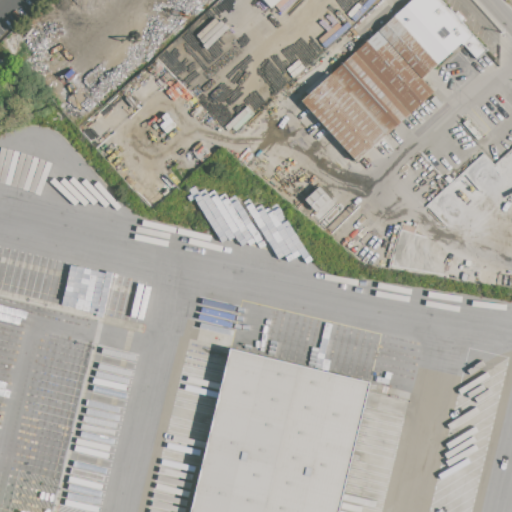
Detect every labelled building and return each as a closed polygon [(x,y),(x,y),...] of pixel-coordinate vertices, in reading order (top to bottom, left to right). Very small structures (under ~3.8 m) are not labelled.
[(210,0),(97,102),(85,88),(182,0),(210,0)] [(263,0),(272,9),(282,0),(263,0)] [(396,15),(412,0),(442,0),(487,50),(476,60),(461,43),(439,63),(396,15)] [(330,74),(378,31),(396,15),(439,63),(422,79),(433,91),(386,135),(330,74)] [(301,101),(330,74),(386,135),(357,162),(301,101)] [(304,201),(320,186),(332,199),(316,213),(304,201)] [(188,511),(228,347),(373,382),(342,511),(188,511)]
